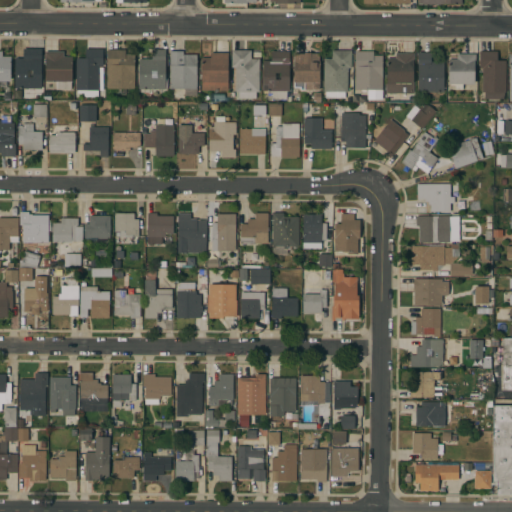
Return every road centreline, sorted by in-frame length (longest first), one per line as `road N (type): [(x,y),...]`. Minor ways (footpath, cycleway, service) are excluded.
road 1 (residential): [(511,26),(0,22)]
road 2 (residential): [(379,347),(0,345)]
road 3 (residential): [(374,193),(343,185),(0,184)]
road 4 (residential): [(374,193),(381,213),(376,511)]
road 5 (residential): [(196,511),(0,510)]
